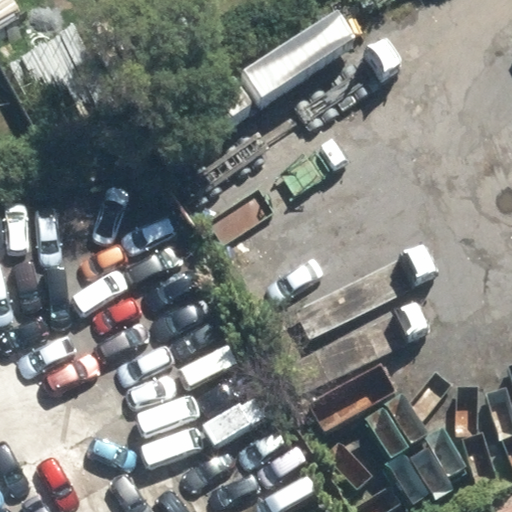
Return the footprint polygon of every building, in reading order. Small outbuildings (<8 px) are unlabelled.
[(0,0),(0,4),(3,9),(20,0),(0,0)] [(132,0),(141,14),(162,0),(132,0)] [(0,482),(88,434),(32,333),(0,350),(0,482)] [(341,511),(247,341),(134,403),(194,511),(341,511)] [(21,511),(194,511),(138,410),(5,482),(21,511)]
